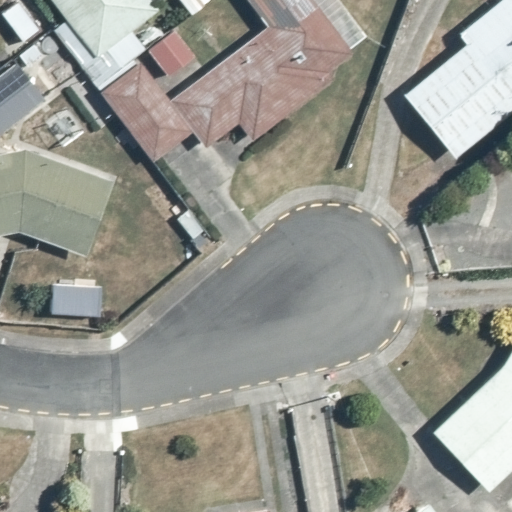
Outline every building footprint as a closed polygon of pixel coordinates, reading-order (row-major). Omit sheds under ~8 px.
[(152,8),(145,0),(49,0),(91,54),(152,8)] [(245,0),(266,27),(167,101),(202,149),(236,124),(250,143),(356,64),(307,0),(245,0)] [(401,95),(453,160),(511,113),(511,0),(498,0),(455,35),(464,45),(401,95)] [(0,132),(42,100),(13,62),(0,71),(0,132)] [(0,154),(0,236),(16,233),(86,258),(116,178),(22,151),(0,154)] [(511,349),(501,369),(430,433),(486,494),(511,469),(511,349)] [(433,511),(424,501),(409,511),(433,511)]
